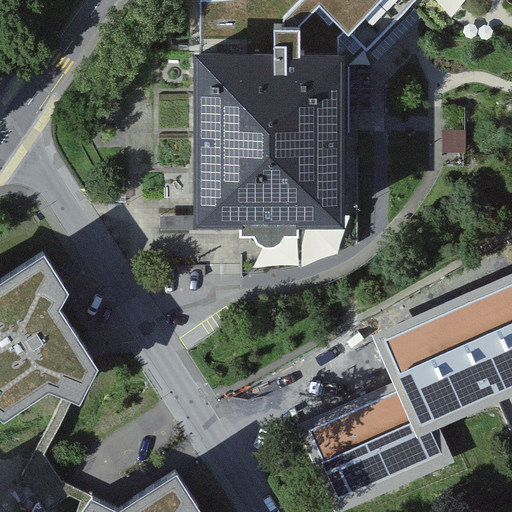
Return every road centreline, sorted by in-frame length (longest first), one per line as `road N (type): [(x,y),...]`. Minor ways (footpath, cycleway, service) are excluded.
road 1 (residential): [(12,124),(263,511)]
road 2 (tertiary): [(12,124),(101,0)]
